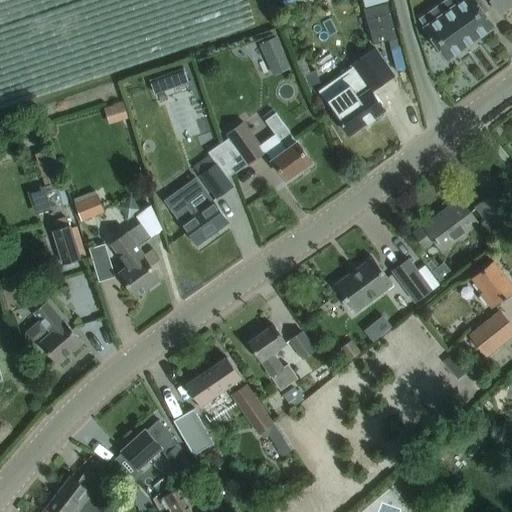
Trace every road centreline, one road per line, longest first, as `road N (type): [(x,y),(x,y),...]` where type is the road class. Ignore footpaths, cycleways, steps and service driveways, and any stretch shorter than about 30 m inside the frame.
road 1 (tertiary): [(0,489),(101,384),(511,91)]
road 2 (unknown): [(475,118),(439,83),(408,0)]
